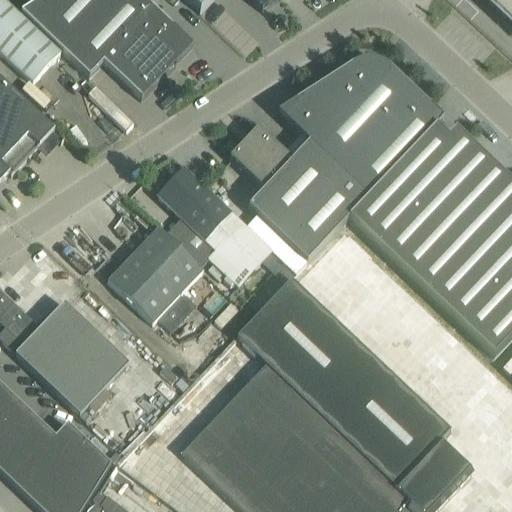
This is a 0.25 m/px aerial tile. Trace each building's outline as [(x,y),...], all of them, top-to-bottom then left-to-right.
[(52,0),(22,20),(90,85),(104,70),(143,106),(194,52),(138,0),(52,0)] [(181,0),(199,17),(215,0),(245,0),(262,16),(263,14),(262,13),(274,0),(278,0),(280,2),(281,1),(280,0),(181,0)] [(511,0),(493,0),(487,7),(511,30),(511,0)] [(2,3),(0,5),(0,57),(32,88),(61,59),(2,3)] [(301,141),(308,148),(367,204),(435,132),(442,124),(389,74),(385,71),(382,69),(381,72),(361,70),(360,67),(356,68),(351,71),(293,108),(313,127),(300,141),(301,141)] [(0,186),(8,178),(11,180),(54,135),(0,84),(0,186)] [(307,268),(348,224),(495,362),(511,343),(511,188),(454,135),(447,143),(435,132),(367,204),(308,148),(292,166),(257,133),(229,162),(264,196),(248,213),(307,268)] [(286,290),(295,280),(183,174),(157,202),(214,256),(207,264),(238,294),(262,268),(286,290)] [(107,287),(152,330),(204,277),(158,234),(107,287)] [(266,371),(182,460),(236,511),(437,511),(471,477),(439,447),(449,437),(291,286),(237,344),(266,371)] [(64,308),(15,360),(79,421),(128,369),(64,308)] [(0,477),(36,511),(83,511),(110,470),(67,429),(55,442),(0,389),(0,477)]
